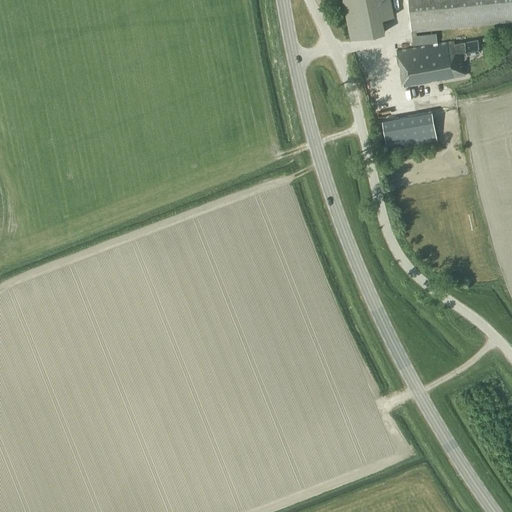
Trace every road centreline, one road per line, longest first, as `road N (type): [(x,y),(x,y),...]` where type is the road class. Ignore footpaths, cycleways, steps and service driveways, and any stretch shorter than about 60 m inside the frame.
road 1 (primary): [(490,511),(358,272),(315,144)]
road 2 (unclassified): [(511,357),(400,256),(361,126)]
road 3 (track): [(391,403),(454,372),(496,338)]
